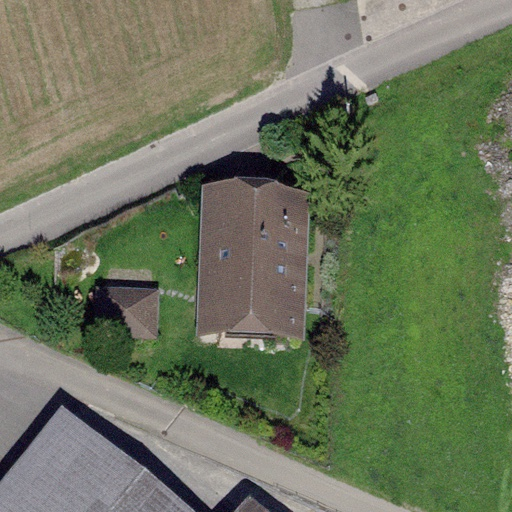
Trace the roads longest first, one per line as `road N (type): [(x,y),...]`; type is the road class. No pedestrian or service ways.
road 1 (residential): [(511,5),(0,244)]
road 2 (track): [(378,511),(0,352)]
